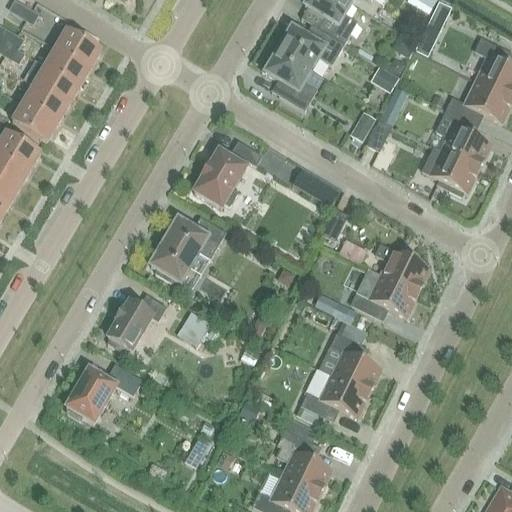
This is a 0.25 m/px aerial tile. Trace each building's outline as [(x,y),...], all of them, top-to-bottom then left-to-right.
[(343,19),(350,8),(336,0),(305,0),(302,5),(306,7),(303,11),(323,22),(316,33),(317,34),(343,49),(356,27),(343,19)] [(336,0),(350,8),(354,0),(362,0),(370,5),(372,0),(336,0)] [(31,15),(25,26),(32,30),(38,20),(31,15)] [(343,49),(317,34),(311,46),(287,31),(278,47),(281,49),(277,55),(310,75),(317,63),(330,71),(343,49)] [(88,75),(100,56),(65,36),(54,55),(88,75)] [(17,55),(23,45),(16,41),(10,51),(17,55)] [(474,86),(511,104),(511,74),(498,67),(503,56),(480,45),(474,56),(486,62),(474,86)] [(17,55),(10,51),(3,61),(10,66),(17,55)] [(78,94),(88,75),(54,55),(43,73),(78,94)] [(303,87),(310,75),(277,55),(273,63),(269,60),(260,76),(284,90),(278,101),(303,116),(316,95),(303,87)] [(377,70),(372,88),(391,94),(396,75),(377,70)] [(67,112),(78,94),(43,73),(32,91),(67,112)] [(501,129),(511,105),(511,104),(474,86),(463,110),(451,104),(445,115),(469,127),(474,116),(501,129)] [(56,130),(67,112),(32,91),(22,109),(56,130)] [(397,92),(384,121),(392,125),(405,96),(397,92)] [(46,148),(56,130),(22,109),(11,127),(46,148)] [(364,139),(372,119),(361,115),(354,136),(364,139)] [(463,138),(469,127),(445,115),(435,137),(446,143),(440,156),(478,175),(490,151),(463,138)] [(378,126),(366,150),(378,155),(390,132),(378,126)] [(0,161),(28,178),(39,159),(4,138),(0,145),(0,161)] [(254,172),(261,161),(236,147),(230,157),(232,158),(229,163),(217,156),(208,171),(208,170),(201,183),(192,198),(220,214),(223,208),(228,211),(237,197),(232,194),(244,172),(243,172),(246,167),(254,172)] [(449,191),(447,195),(460,201),(462,197),(466,199),(478,175),(440,156),(428,180),(449,191)] [(0,185),(17,196),(28,178),(0,161),(0,185)] [(322,201),(330,206),(337,195),(312,180),(301,197),(318,208),(322,201)] [(0,210),(6,214),(17,196),(0,185),(0,210)] [(322,240),(333,245),(345,222),(333,216),(322,240)] [(192,234),(176,225),(149,271),(156,275),(154,278),(171,288),(173,285),(179,288),(197,258),(209,265),(225,238),(199,222),(192,234)] [(342,239),(335,254),(358,265),(365,249),(342,239)] [(379,250),(374,260),(386,266),(379,280),(417,299),(429,275),(425,273),(427,269),(415,262),(412,267),(379,250)] [(417,299),(379,280),(367,275),(350,310),(374,321),(379,310),(406,323),(417,299)] [(157,327),(166,312),(145,300),(137,313),(127,308),(122,316),(121,315),(115,326),(116,326),(106,343),(109,344),(106,348),(121,357),(123,353),(130,357),(151,323),(157,327)] [(188,343),(205,322),(188,309),(172,330),(188,343)] [(258,341),(268,325),(258,319),(248,335),(258,341)] [(330,381),(368,400),(380,375),(353,362),(359,351),(335,340),(330,351),(342,357),(330,381)] [(324,368),(331,353),(317,348),(311,363),(324,368)] [(105,385),(87,375),(65,413),(67,414),(65,417),(79,425),(81,422),(92,429),(115,391),(132,402),(141,386),(114,369),(105,385)] [(356,424),(368,400),(330,381),(318,405),(306,399),(301,410),(324,422),(330,411),(356,424)] [(179,454),(189,464),(209,445),(199,435),(179,454)] [(281,481),(319,500),(331,476),(304,463),(311,450),(284,436),(277,450),(281,452),(276,461),(288,467),(281,481)] [(282,511),(312,511),(319,500),(281,481),(269,505),(257,499),(252,511),(253,511),(280,511),(281,511),(282,511)] [(511,511),(511,493),(509,499),(502,495),(491,511),(511,511)]
